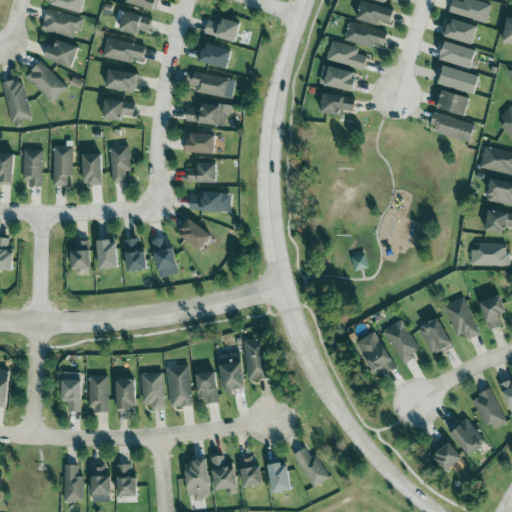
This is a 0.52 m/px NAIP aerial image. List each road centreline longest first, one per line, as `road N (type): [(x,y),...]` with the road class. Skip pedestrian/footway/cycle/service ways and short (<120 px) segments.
road 1 (residential): [(437,511),(348,422),(310,359),(285,287),(271,156),(280,86),(306,0)]
road 2 (residential): [(0,317),(44,323),(177,313),(285,287)]
road 3 (residential): [(275,420),(162,438),(0,432)]
road 4 (residential): [(34,436),(46,215)]
road 5 (residential): [(194,0),(167,98),(158,195)]
road 6 (residential): [(0,211),(119,214),(144,209),(158,195)]
